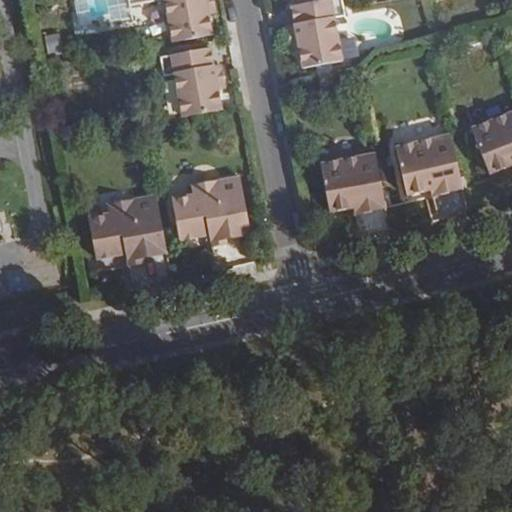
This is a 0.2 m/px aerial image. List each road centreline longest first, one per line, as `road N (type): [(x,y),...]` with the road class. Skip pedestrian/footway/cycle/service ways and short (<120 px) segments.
road 1 (tertiary): [(0,370),(302,301)]
road 2 (residential): [(302,301),(242,0)]
road 3 (tertiary): [(302,301),(511,251)]
